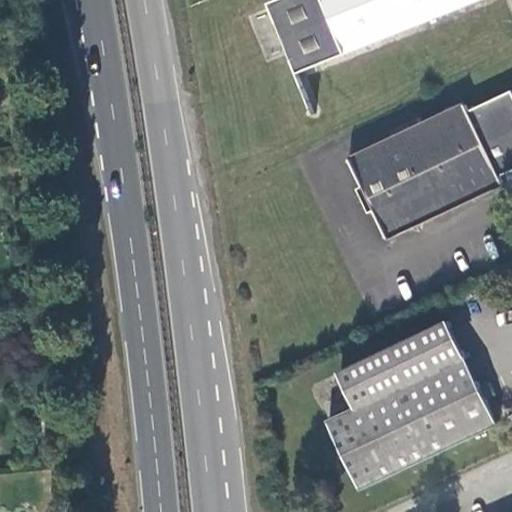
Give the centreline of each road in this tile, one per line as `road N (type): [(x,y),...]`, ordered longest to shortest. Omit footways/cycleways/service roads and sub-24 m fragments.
road 1 (trunk): [(209,511),(144,0)]
road 2 (trunk): [(94,0),(159,511)]
road 3 (unknown): [(511,457),(393,511)]
